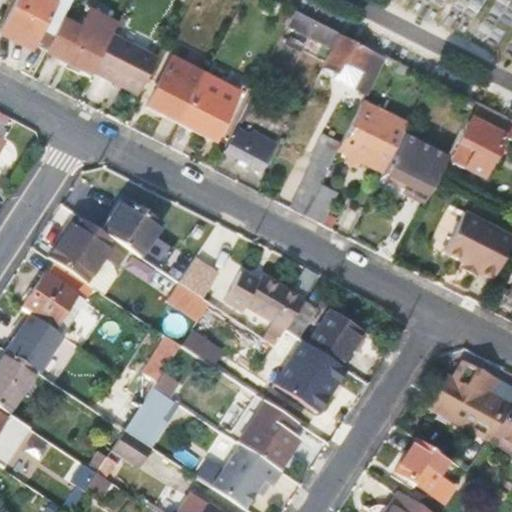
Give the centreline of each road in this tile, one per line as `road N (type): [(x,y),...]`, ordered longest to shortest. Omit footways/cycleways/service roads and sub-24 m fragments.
road 1 (residential): [(83,129),(442,311)]
road 2 (residential): [(309,511),(442,311)]
road 3 (residential): [(0,254),(83,129)]
